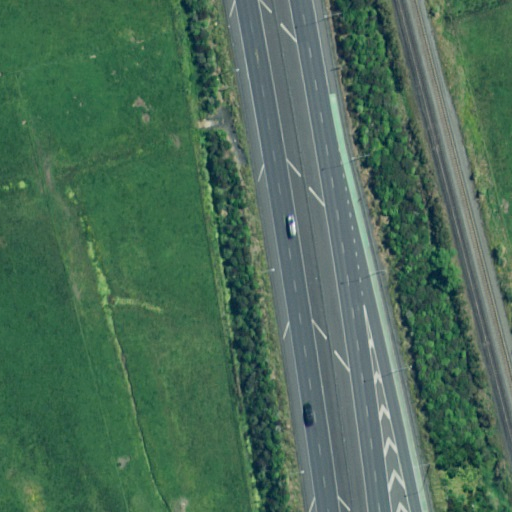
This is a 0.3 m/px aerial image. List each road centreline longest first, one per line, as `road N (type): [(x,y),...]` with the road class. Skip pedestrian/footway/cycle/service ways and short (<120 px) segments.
road 1 (motorway): [(326,511),(246,0)]
road 2 (motorway): [(334,162),(415,511)]
road 3 (motorway): [(334,162),(377,511)]
road 4 (motorway): [(300,0),(334,162)]
